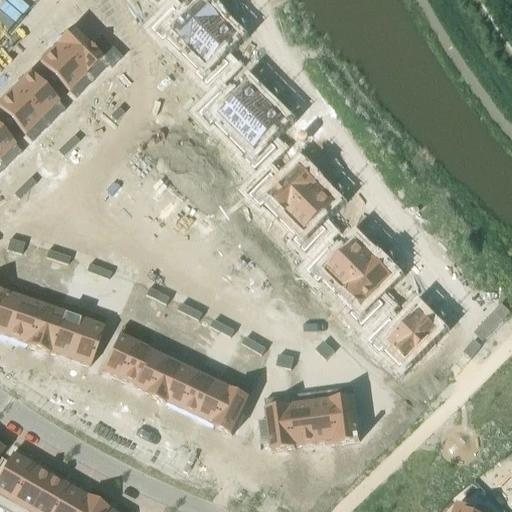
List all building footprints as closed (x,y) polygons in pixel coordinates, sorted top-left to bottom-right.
[(173,10),(152,31),(163,43),(166,40),(182,57),(220,20),(202,2),(183,21),(173,10)] [(220,20),(182,57),(199,73),(196,76),(207,87),(229,66),(218,56),(236,39),(219,22),(220,21),(220,20)] [(72,29),(54,47),(55,48),(91,84),(108,68),(110,70),(122,59),(101,38),(90,48),(72,29)] [(55,48),(39,64),(75,100),(91,84),(55,48)] [(29,74),(12,91),(48,127),(65,110),(29,74)] [(220,95),(199,116),(211,127),(213,124),(230,141),(266,105),(248,87),(231,105),(220,95)] [(12,91),(0,102),(0,112),(31,144),(48,127),(12,91)] [(266,105),(230,141),(246,158),(244,160),(255,172),(276,151),(266,141),(284,123),(266,105)] [(0,132),(0,166),(4,170),(21,154),(0,132)] [(73,136),(65,145),(71,150),(79,142),(73,136)] [(65,145),(57,153),(62,159),(71,150),(65,145)] [(270,176),(249,197),(260,209),(263,206),(280,223),(317,186),(299,168),(281,187),(270,176)] [(29,180),(21,188),(27,194),(35,185),(29,180)] [(317,186),(280,223),(296,239),(294,242),(305,253),(326,232),(316,222),(334,205),(317,187),(318,187),(317,186)] [(21,188),(13,196),(18,202),(27,194),(21,188)] [(9,241),(6,253),(13,255),(16,243),(9,241)] [(16,243),(13,255),(20,257),(24,245),(16,243)] [(327,251),(306,272),(318,283),(320,281),(337,297),(374,261),(373,260),(372,261),(355,244),(338,261),(327,251)] [(47,252),(44,260),(56,264),(58,256),(47,252)] [(58,256),(56,264),(67,267),(69,260),(58,256)] [(374,261),(337,297),(353,314),(351,317),(362,328),(383,307),(373,297),(391,278),(374,261)] [(88,266),(85,274),(96,278),(99,270),(88,266)] [(99,270),(96,278),(107,282),(110,275),(99,270)] [(4,285),(0,295),(0,337),(6,340),(23,292),(4,285)] [(148,290),(145,297),(155,302),(159,295),(148,290)] [(23,292),(6,340),(26,347),(43,298),(23,292)] [(159,295),(155,302),(166,307),(169,300),(159,295)] [(26,347),(25,348),(48,356),(48,354),(61,310),(43,304),(44,299),(43,298),(26,347)] [(61,310),(48,354),(69,361),(85,313),(63,305),(61,310)] [(181,305),(177,313),(188,318),(192,311),(181,305)] [(192,311),(188,318),(198,323),(202,316),(192,311)] [(400,312),(368,343),(379,354),(382,351),(400,369),(416,352),(419,355),(429,345),(427,342),(437,332),(418,314),(410,322),(400,312)] [(85,313),(69,361),(89,368),(106,320),(85,313)] [(213,322),(210,329),(220,334),(224,327),(213,322)] [(224,327),(220,334),(230,340),(234,333),(224,327)] [(122,328),(101,373),(118,381),(139,337),(122,328)] [(139,337),(118,381),(135,389),(154,349),(156,345),(139,337)] [(245,339),(241,346),(251,352),(255,345),(245,339)] [(323,343),(315,352),(321,357),(329,349),(323,343)] [(255,345),(251,352),(262,358),(266,351),(255,345)] [(154,349),(135,389),(149,396),(169,356),(154,349)] [(329,349),(321,357),(326,363),(334,354),(329,349)] [(149,396),(149,397),(167,406),(167,405),(185,369),(189,360),(171,352),(169,356),(149,396)] [(278,357),(276,369),(283,370),(286,359),(278,357)] [(286,359),(283,370),(291,372),(293,360),(286,359)] [(199,376),(182,412),(200,420),(217,385),(221,376),(203,367),(199,376)] [(185,369),(167,405),(182,412),(199,376),(185,369)] [(214,427),(214,429),(232,437),(254,391),(236,383),(232,391),(214,427)] [(217,385),(200,420),(214,427),(232,391),(217,385)] [(352,390),(330,393),(338,446),(360,443),(352,390)] [(330,393),(308,396),(315,446),(326,445),(327,448),(338,446),(330,393)] [(308,396),(287,399),(294,450),(295,450),(295,449),(315,446),(308,396)] [(267,422),(259,423),(261,441),(270,439),(272,453),(294,450),(287,399),(265,402),(267,422)] [(11,457),(0,474),(0,509),(4,511),(30,468),(11,457)] [(30,468),(4,511),(29,511),(49,479),(30,468)] [(49,479),(29,511),(54,511),(67,490),(49,479)] [(67,490),(54,511),(79,511),(87,499),(86,499),(85,500),(67,490)] [(87,499),(79,511),(104,511),(105,510),(87,499)]
